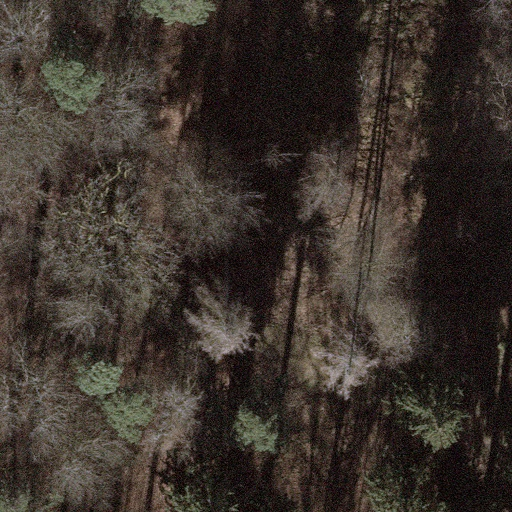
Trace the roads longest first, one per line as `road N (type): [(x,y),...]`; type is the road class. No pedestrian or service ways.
road 1 (track): [(0,226),(356,375)]
road 2 (track): [(511,441),(356,375)]
